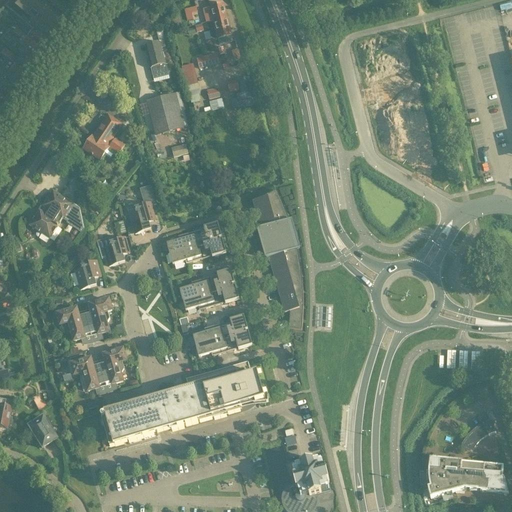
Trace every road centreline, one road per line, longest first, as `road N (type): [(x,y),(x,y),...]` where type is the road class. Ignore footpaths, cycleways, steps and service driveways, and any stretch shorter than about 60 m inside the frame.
road 1 (unclassified): [(457,214),(373,163),(343,47),(350,37),(500,0)]
road 2 (residential): [(167,442),(126,286),(163,233),(235,213)]
road 3 (residential): [(0,218),(134,15),(153,0)]
road 4 (residential): [(231,424),(291,408),(235,213)]
road 5 (primary): [(383,318),(357,422),(363,511)]
road 6 (primary): [(382,511),(375,418),(384,370),(406,328)]
road 7 (primary): [(323,202),(286,32)]
road 8 (residential): [(0,153),(90,22)]
